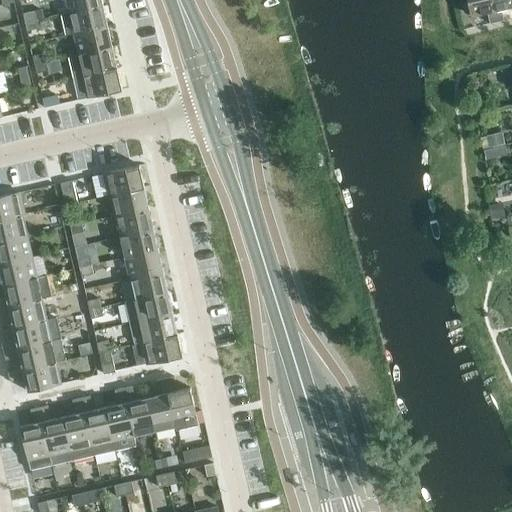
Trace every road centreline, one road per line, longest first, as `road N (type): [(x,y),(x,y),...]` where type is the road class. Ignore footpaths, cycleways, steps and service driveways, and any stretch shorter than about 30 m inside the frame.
road 1 (residential): [(244,511),(153,121)]
road 2 (tertiary): [(318,437),(244,199)]
road 3 (residential): [(0,157),(153,121)]
